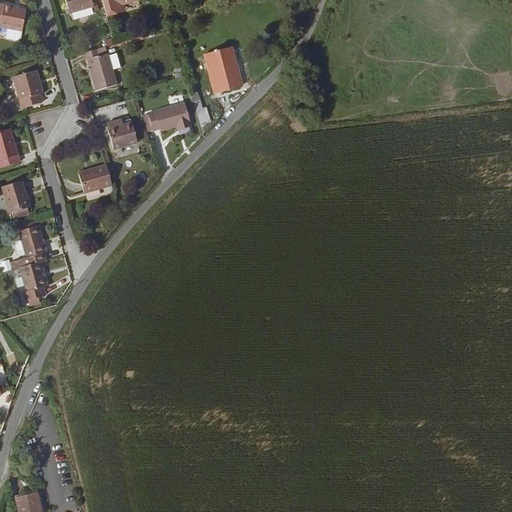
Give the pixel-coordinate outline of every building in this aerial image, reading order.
[(0,0),(0,23),(12,25),(28,28),(30,10),(16,7),(17,4),(0,0)] [(67,0),(71,13),(96,6),(94,0),(67,0)] [(28,28),(12,25),(11,36),(23,38),(25,36),(28,28)] [(239,81),(228,44),(201,52),(213,90),(239,81)] [(100,48),(84,53),(86,61),(89,61),(98,91),(119,84),(110,54),(102,56),(100,48)] [(112,55),(115,71),(122,69),(118,53),(112,55)] [(38,80),(41,78),(39,70),(16,76),(24,106),(44,101),(42,94),(38,80)] [(204,96),(213,94),(211,86),(202,89),(204,96)] [(211,124),(200,91),(191,94),(201,127),(211,124)] [(194,125),(187,102),(151,113),(156,130),(164,128),(165,130),(183,124),(184,128),(194,125)] [(115,149),(140,143),(134,123),(110,129),(115,149)] [(0,168),(23,161),(14,127),(0,131),(0,158),(0,160),(0,159),(0,168)] [(87,193),(114,185),(108,164),(81,172),(87,193)] [(24,209),(30,207),(32,207),(27,189),(24,180),(4,185),(12,212),(15,212),(16,217),(26,215),(24,209)] [(43,261),(49,259),(41,225),(22,230),(29,259),(26,260),(27,265),(43,261)] [(27,265),(21,267),(29,291),(26,292),(28,301),(48,295),(46,286),(50,285),(43,261),(27,265)] [(44,505),(43,503),(39,484),(19,489),(24,510),(26,510),(44,505)] [(25,511),(30,511),(49,508),(47,502),(43,503),(44,505),(26,510),(25,511)]
